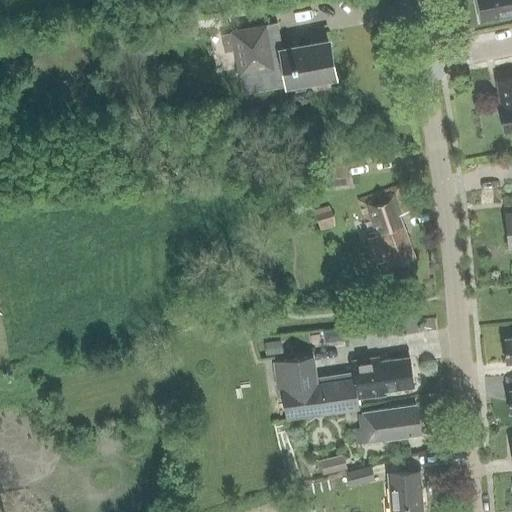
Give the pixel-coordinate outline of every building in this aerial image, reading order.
[(511,0),(478,0),(483,20),(511,14),(511,0)] [(231,31),(231,33),(220,35),(223,51),(234,49),(242,93),(290,84),(295,90),(305,88),(307,82),(334,77),(327,41),(281,49),(279,37),(268,39),(266,25),(231,31)] [(511,76),(496,80),(500,106),(504,132),(511,130),(511,76)] [(349,186),(346,161),(314,164),(317,189),(349,186)] [(374,263),(379,261),(382,269),(414,258),(399,214),(408,212),(399,185),(358,199),(370,233),(374,231),(376,235),(366,239),(374,263)] [(332,226),(326,206),(312,210),(318,230),(332,226)] [(413,384),(409,358),(409,356),(379,361),(379,356),(351,361),(353,370),(354,377),(315,383),(312,358),(271,364),(274,388),(280,388),(287,420),(319,411),(319,413),(358,407),(356,398),(384,394),(384,391),(413,386),(413,384)] [(380,410),(363,413),(365,429),(353,430),(355,442),(386,437),(386,438),(420,433),(416,404),(381,410),(380,410)] [(344,467),(341,454),(317,460),(320,473),(344,467)] [(372,479),(368,465),(344,471),(347,485),(372,479)] [(391,511),(422,511),(419,471),(388,473),(391,511)]
